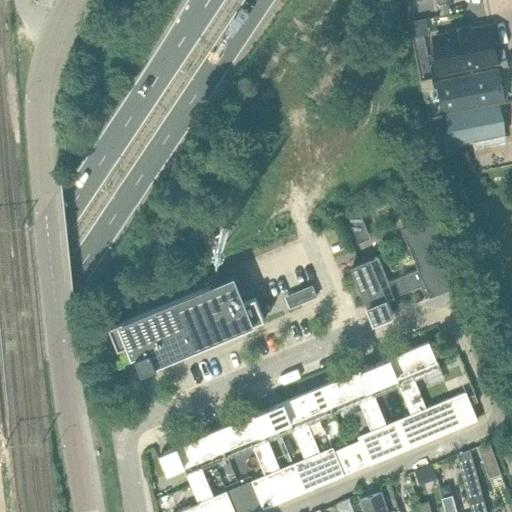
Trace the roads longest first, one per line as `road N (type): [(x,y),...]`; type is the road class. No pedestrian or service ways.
road 1 (motorway): [(0,385),(258,0)]
road 2 (residential): [(352,333),(431,309),(459,317),(491,399),(491,424),(281,511)]
road 3 (motorway): [(208,0),(0,311)]
road 4 (residential): [(135,511),(128,428),(352,333)]
